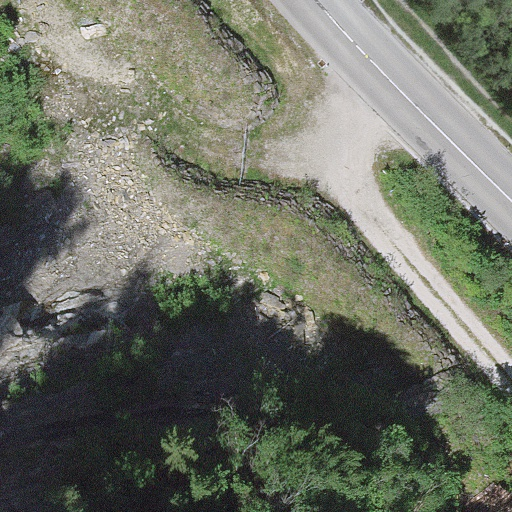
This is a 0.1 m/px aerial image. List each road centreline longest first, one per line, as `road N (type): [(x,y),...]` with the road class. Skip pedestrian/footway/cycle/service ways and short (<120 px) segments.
road 1 (track): [(336,140),(342,172),(367,212),(511,380)]
road 2 (secondary): [(316,0),(511,200)]
